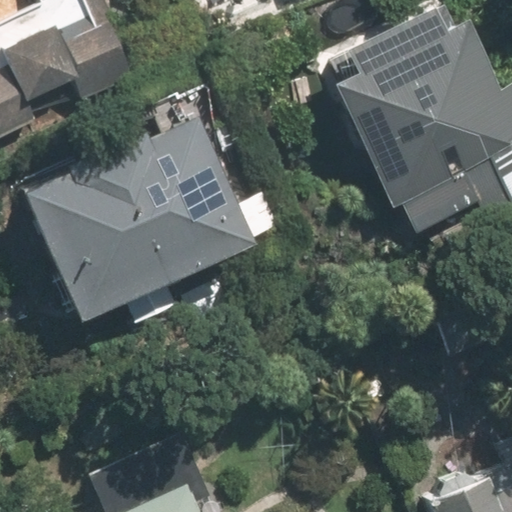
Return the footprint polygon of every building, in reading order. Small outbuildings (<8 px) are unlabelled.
[(0,0),(0,134),(134,74),(100,0),(0,0)] [(405,24),(394,2),(300,50),(314,78),(294,88),(359,216),(373,209),(384,232),(455,196),(469,223),(511,200),(511,126),(448,2),(405,24)] [(224,241),(160,103),(0,176),(0,235),(41,325),(224,241)] [(511,511),(511,451),(410,494),(416,511),(511,511)] [(192,511),(179,480),(105,511),(192,511)]
